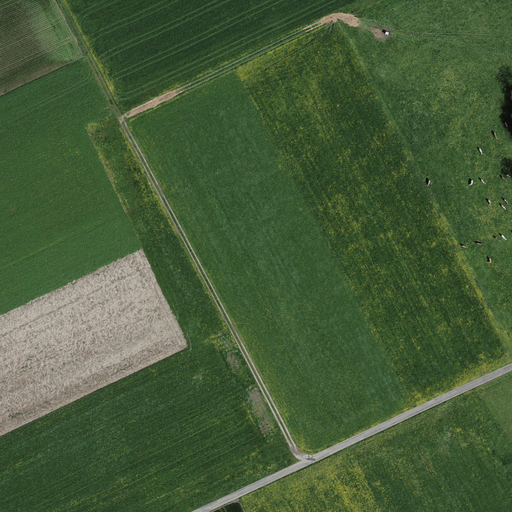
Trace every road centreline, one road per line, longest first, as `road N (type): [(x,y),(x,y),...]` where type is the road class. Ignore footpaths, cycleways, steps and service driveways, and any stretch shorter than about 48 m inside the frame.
road 1 (track): [(299,461),(121,116)]
road 2 (unclassified): [(193,511),(511,366)]
road 3 (track): [(368,0),(121,116)]
road 4 (track): [(121,116),(59,0)]
